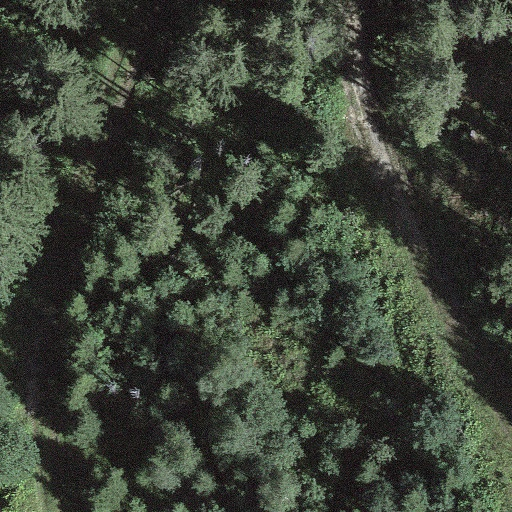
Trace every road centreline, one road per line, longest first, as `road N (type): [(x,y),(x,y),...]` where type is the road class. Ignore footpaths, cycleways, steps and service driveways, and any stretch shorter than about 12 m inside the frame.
road 1 (track): [(63,511),(41,419),(37,347),(153,0)]
road 2 (track): [(354,0),(358,107),(511,426)]
